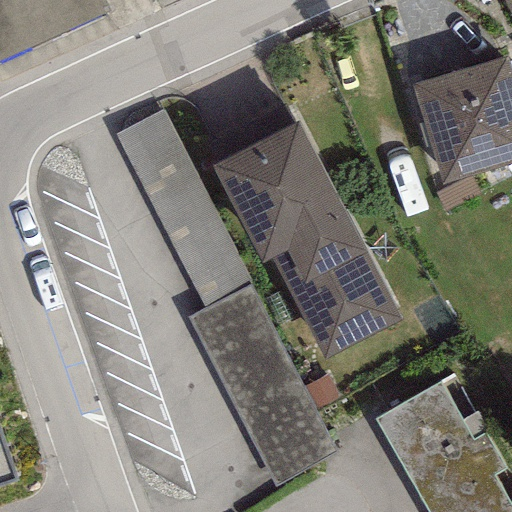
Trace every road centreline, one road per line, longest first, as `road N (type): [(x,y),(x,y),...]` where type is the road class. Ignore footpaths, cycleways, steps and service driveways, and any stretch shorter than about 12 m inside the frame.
road 1 (residential): [(0,126),(285,0)]
road 2 (residential): [(89,511),(0,224)]
